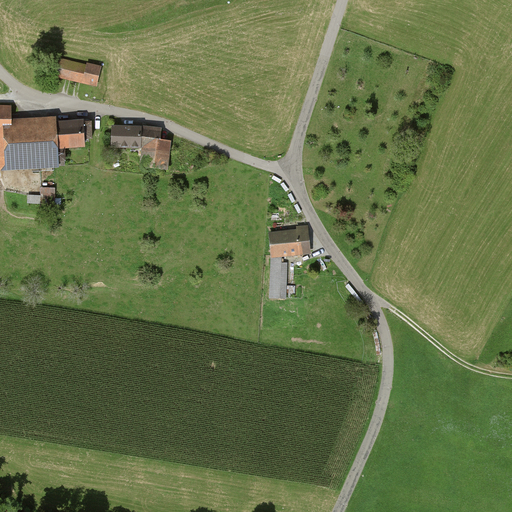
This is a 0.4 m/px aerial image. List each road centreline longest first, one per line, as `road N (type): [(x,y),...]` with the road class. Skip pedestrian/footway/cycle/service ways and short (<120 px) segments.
road 1 (unclassified): [(339,511),(383,404),(389,358),(366,293),(319,230),(293,172),(344,0)]
road 2 (track): [(293,172),(155,120),(29,96)]
road 3 (track): [(366,293),(456,360),(511,375)]
